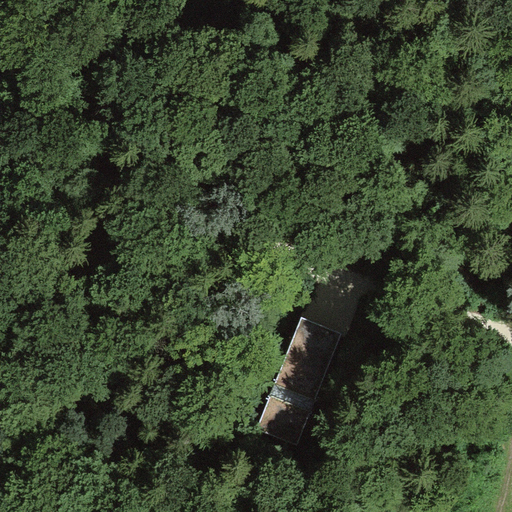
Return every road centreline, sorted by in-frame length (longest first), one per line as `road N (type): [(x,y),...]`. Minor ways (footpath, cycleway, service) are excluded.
road 1 (track): [(0,140),(511,333)]
road 2 (track): [(31,0),(0,132)]
